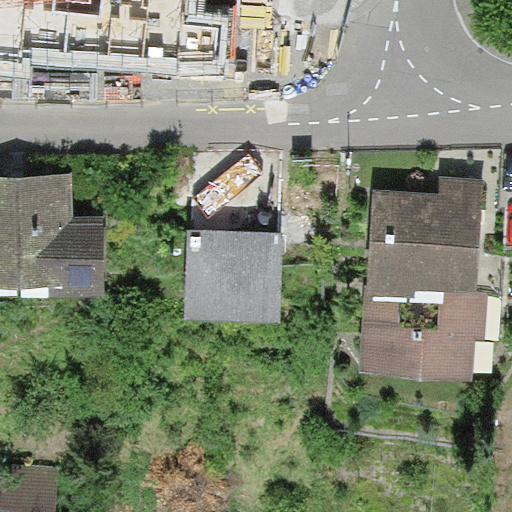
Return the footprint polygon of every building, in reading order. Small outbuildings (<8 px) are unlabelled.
[(0,0),(0,9),(283,38),(286,0),(0,0)] [(75,167),(0,168),(0,263),(49,263),(49,273),(107,271),(105,197),(75,198),(75,167)] [(371,269),(475,274),(480,174),(443,172),(442,187),(375,184),(371,269)] [(281,216),(192,214),(190,292),(280,294),(281,239),(281,216)] [(432,285),(365,282),(361,354),(476,360),(478,334),(487,334),(490,288),(432,285)] [(58,466),(4,464),(3,507),(57,509),(58,466)]
